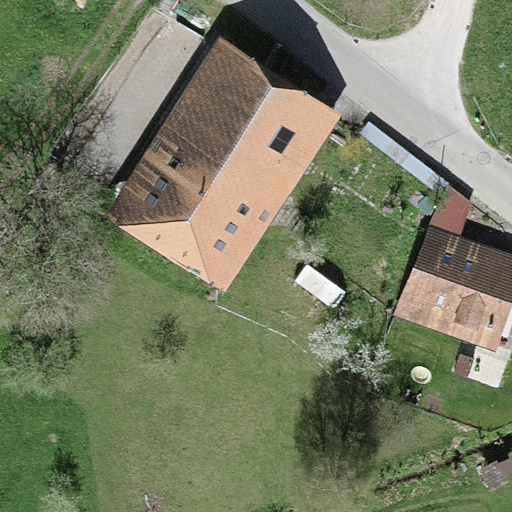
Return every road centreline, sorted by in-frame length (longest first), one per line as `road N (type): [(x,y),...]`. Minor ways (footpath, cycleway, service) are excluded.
road 1 (track): [(129,0),(0,188)]
road 2 (unclassified): [(266,0),(419,121)]
road 3 (unclassified): [(419,121),(451,0)]
